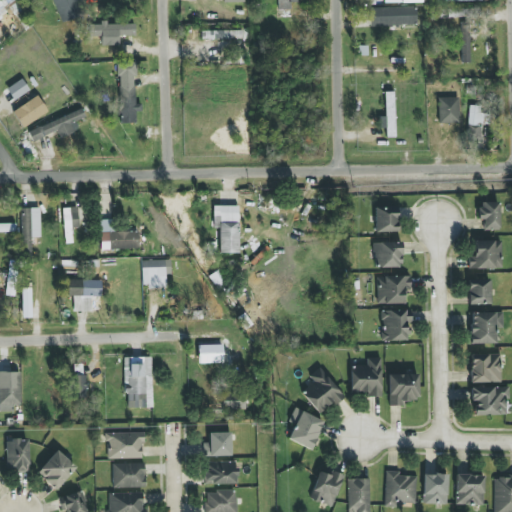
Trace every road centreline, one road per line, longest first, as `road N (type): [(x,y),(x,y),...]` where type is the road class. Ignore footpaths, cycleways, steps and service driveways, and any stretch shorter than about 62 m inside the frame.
road 1 (residential): [(511,165),(0,175)]
road 2 (residential): [(231,332),(0,341)]
road 3 (residential): [(440,216),(441,441)]
road 4 (residential): [(174,172),(165,0)]
road 5 (residential): [(342,169),(341,0)]
road 6 (residential): [(362,439),(511,443)]
